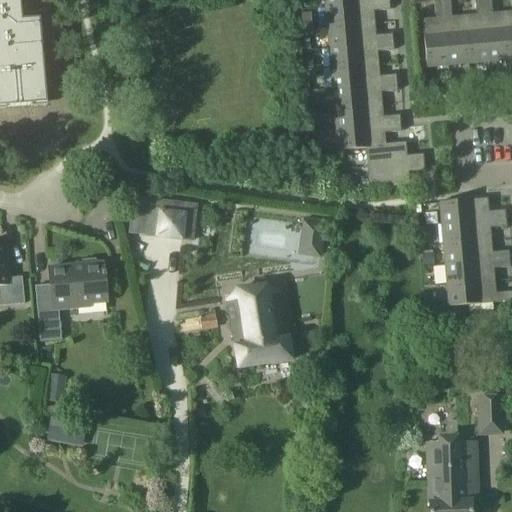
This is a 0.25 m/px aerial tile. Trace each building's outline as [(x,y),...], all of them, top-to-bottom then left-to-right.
[(0,0),(0,102),(4,102),(4,108),(31,106),(30,100),(45,99),(39,20),(21,21),(19,0),(0,0)] [(322,0),(324,9),(388,3),(387,0),(322,0)] [(473,1),(475,17),(462,18),(467,66),(487,64),(481,0),(473,1)] [(491,16),(489,0),(482,0),(481,0),(487,64),(507,62),(503,14),(491,16)] [(388,3),(324,9),(326,30),(373,25),(372,14),(389,12),(388,3)] [(421,23),(425,70),(446,68),(440,3),(433,4),(434,21),(421,23)] [(451,20),(449,3),(440,3),(446,68),(467,66),(462,18),(451,20)] [(507,62),(511,61),(511,13),(503,14),(507,62)] [(373,25),(326,30),(327,50),(392,44),(391,37),(374,38),(373,25)] [(393,53),(392,44),(327,50),(329,70),(377,66),(376,54),(393,53)] [(378,79),(377,66),(329,70),(331,91),(395,85),(395,78),(378,79)] [(396,94),(395,85),(331,91),(333,111),(381,107),(380,95),(396,94)] [(382,120),(381,107),(333,111),(335,132),(399,126),(398,118),(382,120)] [(399,135),(399,126),(335,132),(337,152),(364,150),(384,148),(384,147),(383,136),(399,135)] [(384,148),(364,150),(366,170),(422,165),(421,157),(405,158),(404,145),(384,147),(384,148)] [(368,191),(408,188),(407,174),(423,173),(422,165),(366,170),(368,191)] [(196,205),(148,199),(144,237),(180,241),(183,221),(194,222),(196,205)] [(486,201),(439,205),(440,226),(505,221),(504,213),(488,214),(486,201)] [(505,221),(440,226),(442,246),(490,242),(489,230),(505,228),(505,221)] [(323,226),(303,223),(302,235),(322,238),(323,226)] [(442,246),(444,267),(508,261),(508,253),(491,254),(490,242),(442,246)] [(0,308),(23,306),(20,280),(4,281),(1,248),(0,248),(0,308)] [(49,287),(33,288),(38,344),(59,342),(57,311),(76,310),(75,306),(105,304),(102,266),(98,266),(97,262),(95,260),(82,261),(81,263),(81,268),(47,270),(49,287)] [(445,287),(493,283),(492,271),(509,269),(508,261),(444,267),(445,287)] [(511,303),(511,294),(494,295),(493,283),(445,287),(447,308),(511,303)] [(280,295),(226,304),(237,372),(291,362),(280,295)] [(62,404),(66,378),(50,376),(46,402),(62,404)] [(478,435),(500,434),(500,422),(509,422),(509,385),(495,385),(495,398),(477,398),(478,435)] [(48,444),(82,450),(87,425),(52,419),(48,444)] [(474,489),(473,445),(427,446),(428,511),(469,511),(469,489),(474,489)]
